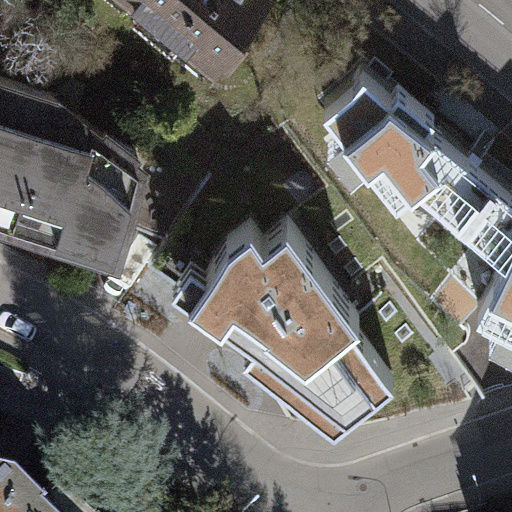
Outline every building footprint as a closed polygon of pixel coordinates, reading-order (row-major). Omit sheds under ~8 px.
[(147,0),(214,55),(220,48),(227,54),(245,32),(238,26),(259,0),(147,0)] [(511,188),(425,116),(433,106),(397,77),(389,87),(363,64),(354,76),(325,98),(343,124),(327,139),(349,167),(365,154),(397,194),(391,199),(485,294),(479,304),(500,316),(490,333),(511,343),(511,188)] [(54,85),(0,71),(0,198),(112,237),(139,153),(131,146),(136,138),(107,114),(101,122),(54,85)] [(251,221),(229,236),(210,266),(192,252),(173,280),(256,335),(245,348),(335,420),(393,374),(355,320),(360,314),(288,218),(265,236),(251,221)] [(0,511),(75,511),(59,497),(42,511),(12,480),(0,477),(0,511)]
